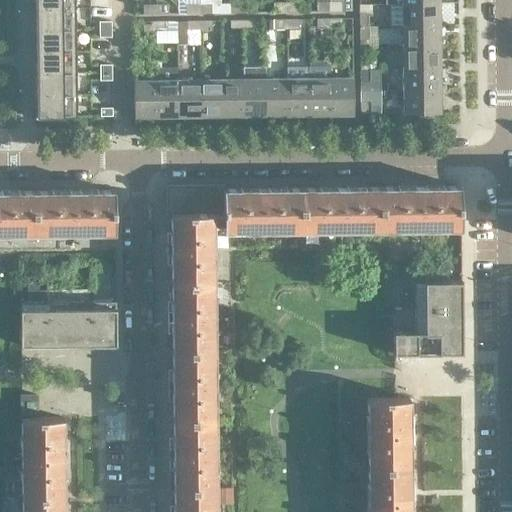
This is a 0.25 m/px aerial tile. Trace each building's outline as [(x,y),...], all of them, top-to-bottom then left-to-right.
[(75,8),(74,0),(34,0),(35,7),(34,7),(34,8),(75,8)] [(329,11),(329,2),(316,2),(316,11),(329,11)] [(341,11),(341,2),(329,2),(329,11),(341,11)] [(255,12),(254,3),(242,4),(242,12),(255,12)] [(286,12),(285,3),(273,3),(273,12),(286,12)] [(298,11),(298,3),(285,3),(286,12),(298,11)] [(438,25),(438,3),(402,4),(402,25),(438,25)] [(198,13),(198,4),(186,4),(186,13),(198,13)] [(211,13),(211,4),(198,4),(198,13),(211,13)] [(242,12),(242,4),(229,4),(229,13),(242,12)] [(155,14),(155,5),(143,5),(143,14),(155,14)] [(168,14),(168,5),(155,5),(155,14),(168,14)] [(75,30),(75,8),(34,8),(34,12),(35,12),(35,28),(34,28),(34,30),(75,30)] [(368,26),(368,13),(359,13),(359,26),(368,26)] [(329,27),(329,18),(316,18),(316,27),(329,27)] [(342,27),(341,18),(329,18),(329,27),(342,27)] [(255,28),(255,19),(242,20),(242,28),(255,28)] [(285,28),(285,19),(273,19),(273,28),(285,28)] [(298,27),(298,19),(285,19),(285,28),(298,27)] [(199,29),(199,20),(186,21),(186,29),(199,29)] [(211,29),(211,20),(199,20),(199,29),(211,29)] [(242,28),(242,20),(229,20),(230,29),(242,28)] [(156,30),(155,21),(143,21),(143,30),(156,30)] [(168,30),(168,21),(155,21),(156,30),(168,30)] [(439,47),(438,25),(402,25),(403,47),(439,47)] [(368,38),(368,26),(359,26),(359,38),(368,38)] [(76,51),(75,30),(34,30),(34,33),(35,33),(35,50),(34,50),(34,52),(76,51)] [(439,68),(439,47),(403,47),(403,68),(439,68)] [(76,73),(76,51),(34,52),(34,55),(36,55),(36,71),(34,71),(34,74),(76,73)] [(368,69),(368,56),(359,56),(359,69),(368,69)] [(265,115),(265,79),(265,66),(243,66),(243,79),(243,115),(265,115)] [(439,91),(439,68),(403,68),(403,91),(439,91)] [(368,82),(368,69),(359,69),(360,82),(368,82)] [(112,80),(111,72),(99,72),(99,80),(112,80)] [(76,95),(76,73),(34,74),(35,77),(36,77),(36,93),(35,93),(35,96),(76,95)] [(287,114),(287,78),(265,79),(265,115),(287,114)] [(309,114),(308,78),(287,78),(287,114),(309,114)] [(331,114),(330,78),(308,78),(309,114),(331,114)] [(353,114),(352,78),(330,78),(331,114),(353,114)] [(200,115),(200,79),(178,80),(178,116),(200,115)] [(221,115),(221,79),(200,79),(200,115),(221,115)] [(243,115),(243,79),(221,79),(221,115),(243,115)] [(157,116),(156,80),(133,80),(134,116),(157,116)] [(178,116),(178,80),(156,80),(157,116),(178,116)] [(439,113),(439,91),(403,91),(403,113),(439,113)] [(76,117),(76,95),(35,96),(35,98),(36,98),(36,115),(35,115),(35,119),(42,119),(42,117),(76,117)] [(369,113),(369,101),(360,101),(360,113),(369,113)] [(112,116),(112,108),(100,108),(100,116),(112,116)] [(212,231),(222,222),(222,188),(224,188),(224,184),(166,185),(166,215),(170,215),(171,243),(167,243),(167,248),(171,248),(171,282),(213,282),(212,231)] [(460,228),(460,186),(380,187),(381,228),(460,228)] [(302,229),(301,187),(224,188),(222,188),(222,222),(222,230),(302,229)] [(381,228),(380,187),(301,187),(302,229),(381,228)] [(0,232),(35,232),(35,191),(0,190),(0,232)] [(114,232),(114,190),(35,191),(35,232),(114,232)] [(461,293),(461,280),(414,280),(414,330),(392,330),(392,352),(423,352),(461,351),(461,319),(457,319),(456,293),(461,293)] [(214,350),(213,316),(213,282),(171,282),(171,301),(167,301),(168,332),(172,332),(172,351),(214,350)] [(115,344),(115,300),(19,301),(20,345),(115,344)] [(214,418),(214,384),(214,350),(172,351),(172,369),(168,369),(168,400),(172,400),(173,419),(214,418)] [(37,413),(37,394),(20,394),(20,413),(37,413)] [(409,432),(409,426),(408,397),(366,397),(367,466),(409,466),(409,437),(412,437),(412,432),(409,432)] [(63,496),(62,417),(20,417),(21,496),(63,496)] [(215,487),(215,453),(214,418),(173,419),(173,437),(169,437),(169,469),(173,469),(173,487),(215,487)] [(413,505),(413,500),(409,500),(409,466),(367,466),(367,511),(409,511),(410,505),(413,505)] [(215,511),(215,487),(173,487),(173,505),(170,505),(169,511),(215,511)] [(63,511),(63,496),(21,496),(21,511),(63,511)]
